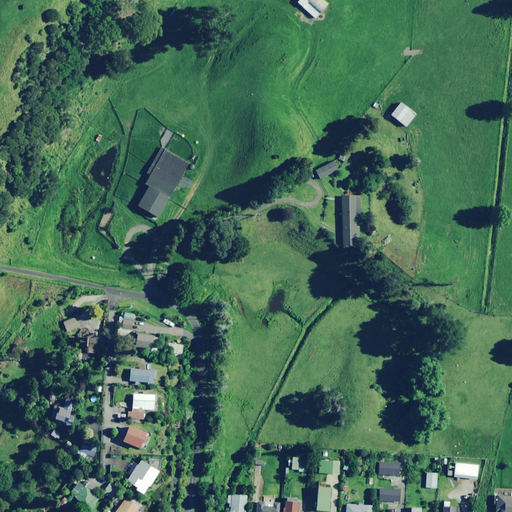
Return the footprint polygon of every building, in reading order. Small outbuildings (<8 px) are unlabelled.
[(327,3),(323,0),(298,0),(297,2),(314,18),(327,3)] [(415,114),(400,102),(390,114),(405,126),(415,114)] [(149,185),(170,197),(190,163),(189,162),(165,149),(161,147),(150,166),(146,173),(150,175),(145,183),(149,185)] [(337,170),(333,161),(315,170),(320,179),(337,170)] [(138,205),(158,217),(169,199),(170,197),(149,185),(138,205)] [(360,214),(360,195),(341,196),(342,245),(356,245),(356,236),(358,236),(358,225),(355,225),(355,214),(360,214)] [(62,316),(60,310),(49,315),(54,326),(69,320),(67,314),(62,316)] [(133,314),(123,313),(121,328),(130,330),(133,314)] [(78,327),(75,319),(63,323),(66,331),(78,327)] [(158,336),(137,334),(135,347),(151,349),(150,351),(156,352),(158,336)] [(103,351),(103,338),(77,337),(77,346),(86,346),(86,352),(94,353),(94,351),(103,351)] [(129,381),(134,381),(134,384),(137,384),(137,381),(147,382),(147,383),(155,383),(155,382),(156,370),(129,369),(129,381)] [(511,371),(505,369),(502,378),(511,380),(511,371)] [(155,410),(155,394),(132,394),(131,412),(127,412),(127,418),(143,419),(143,409),(155,410)] [(73,403),(65,400),(61,408),(54,405),(49,417),(70,425),(72,420),(70,419),(73,412),(70,411),(73,403)] [(150,434),(128,426),(122,441),(144,450),(150,434)] [(95,446),(83,441),(79,452),(91,457),(95,446)] [(304,463),(304,457),(291,456),(291,460),(288,459),(287,465),(291,466),(291,469),(307,470),(308,464),(304,463)] [(158,471),(140,459),(126,481),(136,487),(135,489),(142,494),(148,485),(149,486),(158,471)] [(338,461),(318,460),(318,473),(338,474),(338,461)] [(398,463),(379,462),(378,474),(398,475),(398,463)] [(436,473),(426,472),(425,487),(436,488),(436,473)] [(99,499),(79,482),(72,490),(76,493),(73,496),(90,511),(99,499)] [(330,487),(317,487),(316,510),(328,511),(330,487)] [(399,490),(379,489),(378,501),(399,502),(399,490)] [(506,511),(507,492),(484,491),(483,511),(492,511),(506,511)] [(245,511),(246,495),(231,494),(229,511),(245,511)] [(64,511),(72,502),(63,495),(53,507),(59,511),(64,511)] [(135,511),(139,507),(125,497),(114,511),(135,511)] [(298,511),(299,499),(284,498),(282,511),(298,511)] [(264,506),(264,501),(256,501),(255,511),(277,511),(278,502),(272,502),(272,506),(264,506)]
